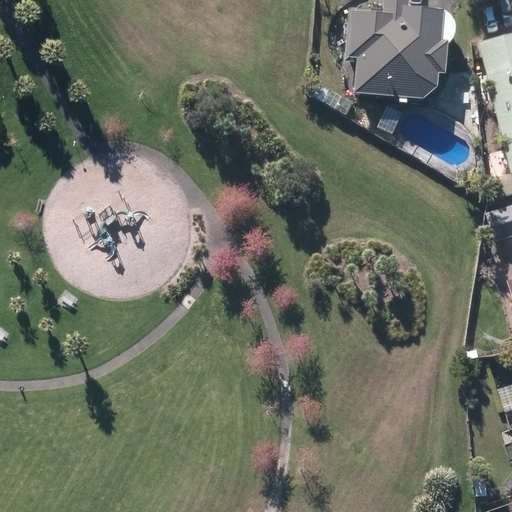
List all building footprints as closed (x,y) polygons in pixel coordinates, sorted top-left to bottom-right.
[(380,8),(380,22),(368,21),(368,15),(346,14),(343,65),(354,66),(352,100),(419,105),(434,95),(435,80),(441,80),(443,48),(447,44),(449,40),(450,35),(450,29),(447,25),(444,21),(440,17),(414,16),(415,10),(380,8)] [(511,37),(479,46),(510,177),(511,176),(511,37)] [(308,95),(323,104),(330,94),(314,84),(308,95)] [(511,282),(503,285),(511,315),(510,315),(511,321),(511,282)] [(474,484),(475,500),(486,499),(485,484),(474,484)]
